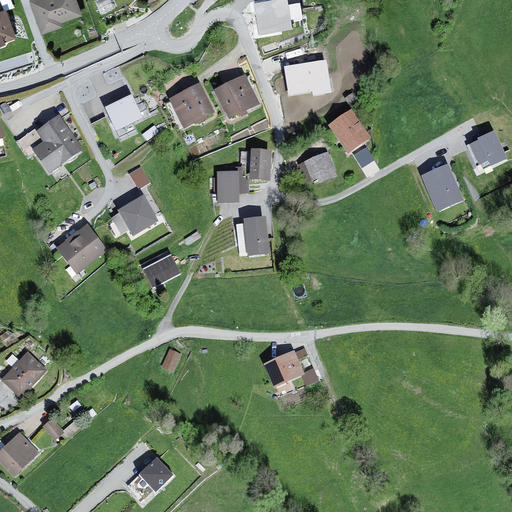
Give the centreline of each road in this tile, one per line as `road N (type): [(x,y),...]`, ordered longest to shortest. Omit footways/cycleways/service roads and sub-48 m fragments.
road 1 (residential): [(153,19),(155,45),(173,52),(212,17),(230,17),(275,143),(270,197),(288,207),(327,205),(455,136)]
road 2 (track): [(511,335),(368,327),(296,338),(167,334)]
road 3 (track): [(159,339),(218,217),(270,197)]
road 4 (residential): [(167,334),(0,426)]
road 5 (residential): [(0,89),(131,39),(153,19)]
